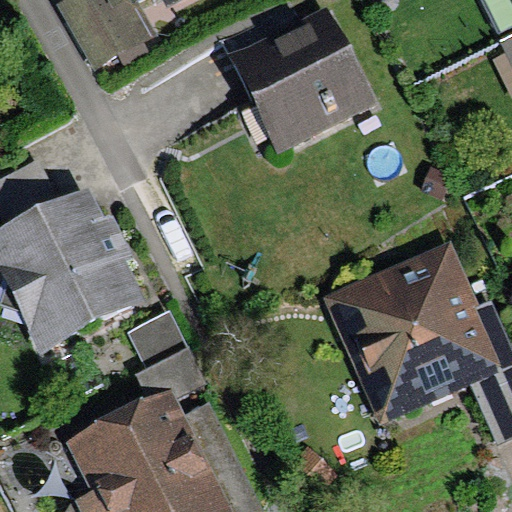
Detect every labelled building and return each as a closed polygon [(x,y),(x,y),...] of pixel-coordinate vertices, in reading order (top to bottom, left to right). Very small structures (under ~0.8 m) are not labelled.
[(133,7),(145,0),(99,0),(66,17),(94,71),(151,42),(133,7)] [(236,68),(276,147),(360,105),(320,27),(236,68)] [(1,259),(46,358),(134,318),(91,224),(62,237),(34,176),(0,191),(0,225),(13,254),(1,259)] [(448,262),(334,314),(383,423),(464,386),(492,448),(511,438),(511,373),(487,319),(476,325),(448,262)] [(169,322),(127,342),(141,373),(184,352),(169,322)] [(78,455),(104,511),(250,511),(207,421),(183,433),(171,408),(202,393),(188,363),(139,386),(155,419),(78,455)]
